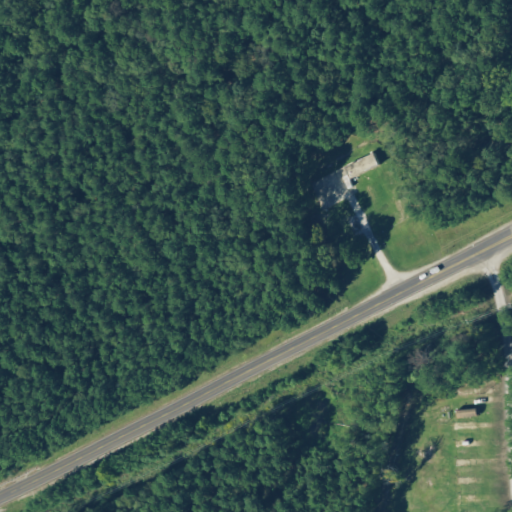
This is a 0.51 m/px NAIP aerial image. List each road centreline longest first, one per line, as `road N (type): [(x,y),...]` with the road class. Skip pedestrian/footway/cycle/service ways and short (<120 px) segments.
road 1 (tertiary): [(0,497),(511,234)]
road 2 (residential): [(499,511),(488,247)]
